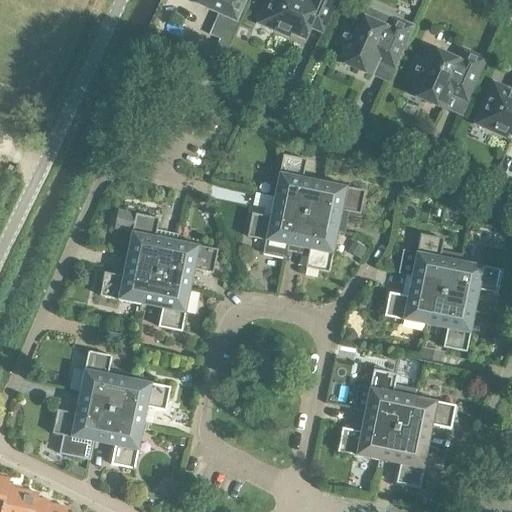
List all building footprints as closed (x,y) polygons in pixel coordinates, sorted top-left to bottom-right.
[(206,0),(204,6),(237,20),(245,0),(206,0)] [(269,0),(261,20),(277,27),(275,31),(289,37),(291,33),(305,39),(314,19),(327,25),(337,0),(269,0)] [(391,18),(363,6),(359,15),(359,16),(353,29),(345,26),(337,45),(344,48),(338,61),(371,76),(382,53),(398,60),(413,27),(391,18)] [(225,56),(230,43),(220,40),(215,52),(225,56)] [(459,61),(431,49),(425,62),(418,59),(410,78),(417,81),(411,94),(444,109),(454,86),(470,93),(485,60),(464,51),(459,61)] [(511,96),(508,95),(510,91),(494,84),(493,88),(478,121),(494,128),(492,131),(506,138),(508,134),(511,135),(511,96)] [(318,215),(325,182),(303,177),(307,159),(283,155),(275,197),(308,204),(306,212),(307,212),(307,213),(308,213),(307,214),(308,214),(309,213),(309,214),(310,213),(318,215)] [(361,214),(365,189),(325,182),(318,215),(310,213),(309,214),(309,213),(308,214),(307,214),(307,215),(308,215),(308,217),(309,217),(307,226),(339,232),(343,211),(361,214)] [(306,214),(307,214),(308,213),(307,213),(307,212),(306,212),(308,204),(275,197),(271,217),(253,214),(248,238),(272,242),(269,259),(286,263),(290,246),(296,215),(305,216),(305,215),(306,215),(306,214)] [(171,274),(178,242),(156,237),(160,219),(119,212),(116,229),(132,233),(128,256),(160,262),(158,271),(159,271),(159,272),(160,273),(160,274),(161,274),(161,273),(162,273),(162,272),(171,274)] [(307,215),(307,214),(306,214),(306,215),(305,215),(305,216),(296,215),(290,246),(311,250),(307,269),(330,273),(339,232),(307,226),(309,217),(308,217),(308,215),(307,215)] [(456,294),(462,262),(441,258),(445,239),(421,235),(413,276),(445,282),(443,291),(444,292),(444,293),(445,293),(444,294),(445,294),(445,293),(447,293),(447,292),(456,294)] [(213,274),(218,250),(178,242),(171,274),(162,272),(162,273),(161,273),(161,274),(160,274),(160,275),(161,275),(161,276),(160,285),(191,291),(195,270),(213,274)] [(357,259),(364,248),(354,242),(347,252),(357,259)] [(119,256),(109,254),(107,263),(118,265),(119,256)] [(160,274),(160,273),(159,272),(159,271),(158,271),(160,262),(128,256),(124,277),(105,273),(101,296),(142,305),(149,273),(158,275),(158,274),(159,274),(159,273),(160,274)] [(498,294),(503,270),(462,262),(456,294),(447,292),(447,293),(445,293),(445,294),(444,294),(444,295),(445,295),(445,296),(446,296),(444,305),(476,311),(480,290),(498,294)] [(158,275),(149,273),(142,305),(163,309),(159,327),(182,332),(191,291),(160,285),(161,276),(161,275),(160,275),(160,274),(159,273),(159,274),(158,274),(158,275)] [(444,294),(445,293),(444,293),(444,292),(443,291),(445,282),(413,276),(409,297),(390,293),(385,317),(427,325),(434,294),(442,296),(442,294),(443,295),(443,294),(444,294)] [(444,295),(444,294),(443,294),(443,295),(442,294),(442,296),(434,294),(427,325),(448,329),(444,348),(467,352),(476,311),(444,305),(446,296),(445,296),(445,295),(444,295)] [(354,328),(346,326),(343,337),(355,341),(357,334),(354,328)] [(124,411),(130,380),(109,375),(113,357),(90,352),(81,393),(113,400),(111,408),(112,409),(112,410),(113,410),(113,411),(114,411),(114,410),(115,410),(115,409),(124,411)] [(416,380),(419,362),(407,360),(403,378),(416,380)] [(409,430),(415,398),(394,394),(398,375),(374,370),(366,412),(398,418),(396,427),(397,427),(397,428),(398,428),(397,429),(398,430),(399,429),(400,429),(400,428),(409,430)] [(167,411),(171,388),(130,380),(124,411),(115,409),(115,410),(114,410),(114,411),(113,411),(112,412),(114,412),(113,413),(114,413),(112,423),(144,429),(148,408),(167,411)] [(113,411),(113,410),(112,410),(112,409),(111,408),(113,400),(81,393),(77,414),(58,411),(53,435),(64,437),(60,454),(91,461),(95,443),(101,411),(110,412),(110,411),(111,412),(112,411),(113,411)] [(452,430),(456,406),(415,398),(409,430),(400,428),(400,429),(399,429),(398,430),(397,429),(397,430),(398,431),(399,432),(398,440),(429,446),(433,426),(452,430)] [(112,412),(113,411),(112,411),(111,412),(110,411),(110,412),(101,411),(95,443),(116,447),(112,465),(135,470),(144,429),(112,423),(114,413),(113,413),(114,412),(112,412)] [(397,429),(398,428),(397,428),(397,427),(396,427),(398,418),(366,412),(361,432),(343,429),(338,452),(380,461),(386,429),(395,431),(395,430),(396,430),(396,429),(397,429)] [(395,431),(386,429),(380,461),(401,465),(397,483),(420,488),(429,446),(398,440),(399,432),(398,431),(397,430),(397,429),(396,429),(396,430),(395,430),(395,431)] [(188,440),(177,438),(175,445),(186,447),(188,440)] [(82,478),(85,471),(71,465),(68,472),(82,478)] [(3,511),(9,485),(10,479),(0,477),(0,511),(3,511)] [(35,511),(38,499),(39,494),(18,490),(19,487),(9,485),(3,511),(35,511)] [(67,511),(68,509),(47,505),(48,501),(38,499),(35,511),(67,511)]
